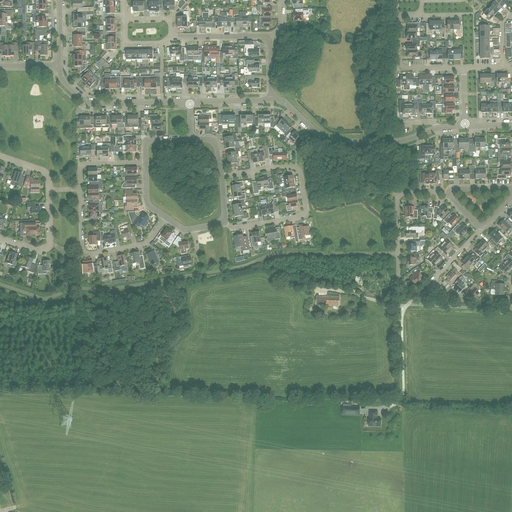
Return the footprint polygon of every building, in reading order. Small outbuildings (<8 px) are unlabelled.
[(146,0),(146,4),(149,4),(149,11),(154,11),(153,0),(146,0)] [(153,0),(154,11),(155,11),(155,12),(155,13),(158,13),(158,12),(158,11),(159,11),(162,11),(162,3),(162,1),(161,0),(153,0)] [(170,11),(169,0),(161,0),(162,1),(162,3),(165,3),(165,11),(166,11),(166,12),(166,13),(169,13),(169,12),(169,11),(170,11)] [(173,0),(169,0),(170,11),(175,11),(175,5),(178,5),(178,7),(180,9),(181,9),(183,6),(186,3),(183,0),(181,0),(178,2),(175,2),(174,2),(173,0)] [(502,0),(502,1),(500,0),(496,0),(495,2),(501,8),(503,10),(507,14),(510,12),(505,8),(505,9),(503,7),(505,5),(506,5),(507,5),(508,4),(508,3),(508,1),(506,0),(502,0)] [(86,12),(94,12),(94,8),(83,8),(82,1),(73,1),(73,8),(79,8),(79,12),(86,12)] [(495,2),(491,6),(497,12),(501,8),(495,2)] [(36,14),(42,14),(42,11),(43,10),(46,10),(46,5),(36,5),(36,6),(32,6),(32,14),(36,14)] [(259,16),(272,16),(272,9),(266,9),(266,6),(260,6),(260,12),(263,12),(263,16),(259,16)] [(487,10),(494,16),(497,12),(491,6),(487,10)] [(103,17),(109,17),(109,14),(115,14),(115,8),(103,8),(103,12),(103,17)] [(312,9),(309,9),(301,9),(301,13),(293,13),(293,20),(303,20),(303,16),(309,16),(309,13),(312,13),(312,9)] [(0,14),(0,20),(7,20),(7,17),(10,16),(10,14),(12,14),(12,10),(5,10),(5,14),(0,14)] [(496,18),(494,16),(487,10),(483,14),(487,17),(486,18),(486,19),(488,20),(489,20),(490,20),(492,18),(494,19),(496,18)] [(86,12),(79,12),(79,15),(73,15),(73,22),(83,22),(86,22),(86,18),(86,12)] [(177,17),(177,22),(189,22),(189,17),(188,12),(183,12),(184,17),(177,17)] [(215,17),(215,23),(218,23),(218,27),(224,27),(224,12),(221,12),(221,18),(218,18),(218,17),(215,17)] [(246,12),(243,12),(243,26),(249,26),(249,23),(252,23),(252,16),(249,16),(249,17),(246,17),(246,12)] [(206,27),(206,13),(202,13),(202,18),(199,18),(199,16),(196,16),(196,19),(199,19),(199,27),(206,27)] [(215,23),(215,17),(215,16),(212,16),(212,18),(209,18),(209,13),(206,13),(206,27),(212,27),(212,23),(215,23)] [(36,22),(46,22),(46,17),(43,17),(42,17),(42,14),(36,14),(32,14),(32,22),(36,22)] [(272,16),(259,16),(259,23),(262,23),(263,27),(271,26),(271,20),(265,20),(265,16),(272,16)] [(106,22),(107,26),(116,26),(115,23),(116,22),(116,21),(115,20),(115,19),(109,19),(109,17),(103,17),(103,21),(104,22),(106,22)] [(7,20),(0,20),(0,26),(1,27),(2,29),(2,31),(1,31),(1,32),(6,31),(6,30),(13,30),(13,29),(12,27),(12,26),(11,25),(10,24),(9,24),(8,23),(7,23),(7,20)] [(436,22),(435,22),(436,30),(439,30),(439,33),(442,33),(442,38),(445,38),(445,34),(445,28),(442,28),(441,21),(441,20),(436,21),(436,22)] [(454,30),(453,21),(447,21),(448,28),(445,28),(445,34),(451,34),(451,30),(454,30)] [(459,21),(453,21),(454,30),(457,30),(457,34),(463,34),(463,28),(460,28),(459,21)] [(36,22),(36,31),(42,31),(42,28),(43,27),(48,27),(48,24),(46,24),(46,22),(36,22)] [(79,32),(86,32),(86,26),(83,26),(83,22),(73,22),(73,23),(72,23),(72,28),(74,28),(79,28),(79,32)] [(436,30),(435,22),(429,22),(430,28),(427,28),(427,35),(433,35),(433,30),(436,30)] [(421,28),(421,23),(414,23),(414,26),(408,26),(408,32),(407,32),(417,32),(417,29),(421,28)] [(109,32),(116,32),(116,31),(116,29),(116,28),(116,26),(107,26),(103,26),(103,35),(109,35),(109,32)] [(414,42),(420,41),(420,36),(416,36),(416,32),(417,32),(407,32),(407,38),(414,38),(414,42)] [(74,36),(74,41),(83,41),(82,36),(85,36),(85,33),(80,33),(80,36),(74,36)] [(109,35),(103,35),(103,40),(107,40),(107,44),(116,44),(116,38),(109,38),(109,35)] [(80,50),(81,50),(86,50),(86,44),(83,44),(83,41),(74,41),(74,47),(80,47),(80,50)] [(407,51),(417,51),(417,50),(416,51),(416,47),(420,47),(420,41),(414,42),(414,45),(407,45),(407,51)] [(7,46),(8,56),(14,56),(13,52),(17,52),(17,43),(11,43),(11,46),(7,46)] [(22,46),(23,56),(29,56),(29,51),(33,51),(33,43),(26,43),(26,46),(22,46)] [(47,56),(46,47),(48,47),(48,43),(36,43),(36,51),(40,51),(40,55),(46,55),(46,56),(47,56)] [(116,50),(116,44),(107,44),(104,44),(104,50),(106,50),(106,52),(108,52),(109,52),(109,50),(116,50)] [(229,46),(229,56),(229,59),(238,59),(238,47),(235,47),(235,46),(234,46),(234,44),(230,45),(230,46),(229,46)] [(249,57),(260,57),(259,49),(254,50),(253,49),(253,45),(245,45),(245,48),(246,48),(246,52),(249,55),(249,57)] [(211,57),(210,47),(208,47),(207,46),(204,46),(204,55),(202,55),(202,58),(202,63),(205,63),(205,58),(207,58),(207,57),(211,57)] [(217,63),(220,63),(220,48),(217,48),(217,46),(214,46),(213,47),(210,47),(211,57),(211,59),(215,59),(215,58),(217,58),(217,63)] [(229,56),(229,46),(223,46),(223,52),(220,52),(220,58),(223,58),(223,56),(229,56)] [(176,57),(176,47),(170,47),(170,55),(167,55),(167,61),(173,61),(173,57),(176,57)] [(185,60),(185,54),(182,54),(181,47),(176,47),(176,57),(179,57),(179,62),(185,61),(185,60)] [(193,60),(193,57),(193,47),(187,47),(187,54),(185,54),(185,60),(193,60)] [(193,47),(193,57),(198,57),(199,58),(202,58),(202,55),(202,54),(199,54),(198,47),(193,47)] [(439,51),(436,51),(436,60),(442,60),(442,53),(445,53),(445,47),(439,47),(439,51)] [(445,47),(445,53),(448,53),(448,60),(454,60),(454,51),(451,51),(451,47),(445,47)] [(460,51),(454,51),(454,60),(460,60),(460,58),(463,58),(463,47),(460,47),(460,51)] [(430,60),(436,60),(436,51),(433,51),(433,48),(432,48),(427,48),(427,54),(430,54),(430,60)] [(147,50),(148,59),(156,59),(156,54),(153,54),(153,50),(147,50)] [(74,61),(83,61),(86,61),(86,52),(81,52),(81,51),(75,51),(75,55),(74,55),(74,56),(73,56),(73,59),(73,60),(74,60),(74,61)] [(132,60),(131,51),(126,51),(126,54),(123,54),(123,60),(128,60),(128,61),(131,61),(131,60),(132,60)] [(414,60),(415,60),(421,60),(421,54),(418,54),(417,51),(407,51),(408,51),(408,57),(413,57),(414,60)] [(249,72),(260,72),(260,65),(254,65),(253,64),(253,60),(246,60),(246,68),(249,70),(249,72)] [(83,64),(83,61),(74,61),(74,67),(80,67),(80,73),(86,69),(86,64),(83,64)] [(86,75),(83,79),(82,80),(86,84),(92,77),(90,75),(92,73),(88,70),(84,73),(86,75)] [(234,75),(232,75),(232,78),(229,78),(229,75),(229,87),(235,87),(235,80),(237,80),(237,74),(234,74),(234,75)] [(494,80),(494,86),(494,88),(497,88),(497,85),(500,85),(500,83),(502,83),(502,74),(497,75),(497,80),(494,80)] [(193,78),(194,88),(199,88),(199,78),(202,78),(202,75),(197,75),(197,78),(193,78)] [(217,79),(220,79),(220,75),(211,75),(211,77),(211,87),(217,87),(217,79)] [(224,87),(229,87),(229,75),(224,75),(221,75),(221,81),(224,81),(224,87)] [(254,80),(254,75),(245,75),(245,79),(247,79),(247,83),(249,86),(249,88),(260,88),(260,80),(254,81),(254,80)] [(406,76),(407,90),(410,90),(410,85),(413,85),(413,86),(416,86),(416,87),(416,84),(416,77),(413,77),(413,76),(410,76),(410,75),(407,75),(407,76),(406,76)] [(486,75),(486,83),(489,83),(489,86),(494,86),(494,80),(491,80),(491,75),(486,75)] [(151,77),(151,80),(151,88),(157,88),(156,82),(160,82),(160,76),(151,77)] [(205,87),(211,87),(211,77),(206,78),(206,76),(202,76),(202,79),(205,79),(205,87)] [(407,90),(406,76),(400,76),(400,80),(397,80),(397,87),(400,87),(400,85),(403,85),(403,90),(407,90)] [(426,90),(425,76),(419,76),(419,84),(416,84),(416,87),(419,87),(419,85),(422,85),(422,90),(426,90)] [(435,87),(435,84),(432,84),(432,76),(425,76),(426,90),(429,90),(429,85),(432,85),(432,87),(435,87)] [(92,77),(86,84),(90,88),(94,83),(97,86),(100,81),(98,79),(96,81),(92,77)] [(111,89),(111,80),(108,80),(108,77),(102,77),(102,83),(105,83),(105,89),(111,89)] [(111,77),(111,80),(111,89),(117,89),(117,83),(120,83),(120,77),(111,77)] [(131,89),(131,80),(128,80),(128,77),(122,77),(122,83),(125,83),(125,89),(131,89)] [(134,80),(131,80),(131,89),(132,90),(135,90),(135,89),(137,89),(136,82),(140,82),(140,77),(134,77),(134,80)] [(145,82),(145,87),(145,88),(151,88),(151,80),(151,77),(147,77),(142,77),(142,82),(145,82)] [(445,86),(448,86),(447,83),(454,83),(454,77),(445,77),(445,81),(442,81),(442,86),(445,86)] [(448,95),(448,92),(454,92),(454,86),(448,86),(445,86),(442,86),(442,95),(445,95),(448,95)] [(454,101),(454,95),(448,95),(445,95),(446,99),(442,99),(442,104),(446,104),(448,104),(448,101),(454,101)] [(415,109),(418,109),(417,99),(413,99),(414,102),(412,102),(412,105),(408,105),(409,114),(411,114),(411,115),(415,115),(415,109)] [(426,102),(423,102),(423,101),(422,100),(421,99),(417,99),(418,109),(421,109),(421,115),(425,115),(425,114),(427,114),(426,105),(426,102)] [(403,114),(409,114),(408,105),(405,105),(405,100),(399,100),(399,108),(403,108),(403,114)] [(487,113),(487,105),(481,105),(481,100),(478,100),(478,107),(481,107),(481,113),(487,113)] [(426,105),(427,114),(433,114),(433,109),(435,109),(435,101),(430,101),(430,104),(426,105)] [(497,104),(492,104),(492,113),(498,113),(498,107),(500,107),(500,101),(497,101),(497,104)] [(503,101),(500,101),(500,107),(503,107),(503,112),(509,112),(509,104),(509,101),(503,101)] [(452,104),(448,104),(446,104),(446,108),(442,108),(442,113),(446,113),(446,114),(453,114),(453,110),(455,110),(454,104),(452,104)] [(264,123),(264,113),(258,114),(258,123),(255,123),(256,127),(258,127),(258,124),(264,123)] [(270,127),(272,128),(274,123),(270,123),(270,113),(264,113),(264,123),(270,123),(270,127)] [(200,123),(209,123),(209,119),(212,119),(212,114),(205,114),(205,117),(199,117),(200,123)] [(238,128),(238,123),(235,123),(235,114),(229,114),(229,124),(235,124),(235,128),(238,128)] [(240,123),(238,123),(238,128),(241,128),(241,124),(247,124),(246,114),(240,114),(240,123)] [(252,127),(256,127),(255,123),(253,123),(253,114),(246,114),(247,124),(252,124),(252,127)] [(151,124),(162,124),(161,124),(161,118),(157,118),(157,115),(149,115),(149,119),(150,120),(151,120),(151,124)] [(90,116),(85,117),(85,129),(93,128),(93,119),(90,119),(90,116)] [(96,119),(93,119),(93,128),(101,128),(101,116),(96,116),(96,119)] [(109,128),(109,126),(109,120),(106,120),(106,116),(101,116),(101,128),(109,128)] [(112,120),(109,120),(109,126),(112,126),(112,125),(117,125),(117,116),(112,116),(112,120)] [(122,116),(117,116),(117,125),(117,128),(125,128),(125,123),(122,123),(122,116)] [(125,128),(133,127),(133,116),(128,116),(128,123),(125,123),(125,128)] [(138,116),(133,116),(133,127),(138,127),(138,128),(141,128),(141,125),(138,125),(138,116)] [(85,129),(85,117),(80,117),(80,121),(77,121),(77,127),(80,127),(80,128),(85,128),(85,129)] [(274,128),(276,126),(280,130),(287,123),(283,118),(276,125),(274,123),(272,128),(274,128)] [(206,129),(206,132),(206,134),(209,134),(210,134),(211,135),(212,135),(212,127),(209,127),(209,123),(200,123),(200,129),(206,129)] [(290,133),(288,131),(292,127),(287,123),(280,130),(285,134),(284,134),(285,134),(284,135),(286,137),(290,133)] [(288,139),(289,138),(293,142),(300,135),(296,131),(292,135),(290,133),(286,137),(288,139)] [(224,138),(225,144),(237,141),(236,134),(231,134),(231,137),(224,138)] [(126,141),(126,146),(137,145),(136,139),(131,139),(131,136),(123,136),(123,141),(126,141)] [(480,139),(479,139),(479,137),(475,137),(476,139),(475,139),(475,146),(472,146),(472,152),(476,152),(476,151),(480,151),(480,148),(480,139)] [(448,139),(448,151),(451,151),(452,148),(453,148),(453,151),(456,151),(456,153),(456,146),(453,146),(453,139),(452,139),(452,138),(449,138),(449,139),(448,139)] [(468,150),(468,152),(472,152),(472,146),(469,146),(469,139),(469,138),(465,138),(465,139),(464,139),(464,149),(466,149),(467,150),(468,150)] [(443,160),(443,150),(448,150),(448,151),(448,139),(443,139),(443,149),(440,149),(440,160),(443,160)] [(464,149),(464,139),(459,139),(459,146),(456,146),(456,153),(460,153),(460,149),(464,149)] [(485,146),(485,139),(480,139),(480,148),(485,148),(485,150),(488,150),(488,146),(485,146)] [(500,145),(501,149),(511,149),(511,148),(510,148),(510,142),(501,142),(500,139),(496,139),(497,145),(500,145)] [(237,141),(225,144),(226,149),(235,147),(235,150),(240,149),(239,144),(234,145),(234,142),(237,142),(237,141)] [(106,146),(103,146),(103,156),(108,156),(108,149),(111,149),(111,146),(111,143),(106,144),(106,146)] [(86,156),(86,146),(81,147),(81,145),(78,145),(78,151),(80,151),(81,157),(86,156)] [(94,150),(94,145),(91,145),(91,146),(86,146),(86,156),(92,156),(91,150),(94,150)] [(103,156),(103,146),(97,146),(97,145),(94,145),(94,150),(97,150),(97,156),(103,156)] [(261,153),(258,154),(259,162),(265,161),(264,154),(268,154),(267,146),(262,146),(263,148),(260,149),(261,153)] [(429,155),(429,146),(422,146),(422,151),(419,151),(419,159),(425,159),(425,155),(429,155)] [(435,146),(429,146),(429,155),(433,155),(433,158),(439,157),(439,151),(435,151),(435,146)] [(272,148),(268,148),(269,155),(273,155),(274,155),(274,160),(286,160),(286,158),(287,158),(288,157),(288,155),(287,155),(286,155),(286,153),(279,153),(279,152),(279,150),(275,150),(275,149),(272,149),(272,148)] [(228,159),(239,157),(238,152),(240,151),(240,149),(235,150),(235,152),(227,154),(228,159)] [(501,149),(502,153),(498,153),(498,159),(505,159),(505,155),(511,155),(511,149),(501,149)] [(259,162),(258,154),(255,154),(254,150),(247,151),(248,157),(252,157),(253,163),(259,162)] [(239,157),(228,159),(229,165),(236,163),(236,166),(239,165),(238,163),(237,163),(236,158),(239,157)] [(501,169),(511,169),(511,162),(505,162),(505,159),(498,159),(498,162),(502,162),(502,169),(501,169)] [(480,170),(480,167),(475,167),(475,165),(472,165),(472,173),(475,173),(475,179),(481,179),(480,170)] [(480,170),(481,179),(486,179),(486,169),(488,169),(488,165),(485,165),(485,167),(484,166),(482,167),(481,167),(480,167),(480,170)] [(448,171),(449,180),(454,180),(454,173),(456,173),(456,166),(453,167),(453,171),(448,171)] [(456,166),(456,173),(459,173),(459,179),(465,179),(464,168),(460,168),(460,166),(456,166)] [(122,178),(130,178),(130,175),(137,175),(137,168),(127,168),(127,172),(122,172),(122,178)] [(497,179),(504,179),(504,175),(511,175),(511,169),(501,169),(498,169),(498,175),(497,175),(497,179)] [(436,174),(429,174),(429,184),(436,184),(436,178),(439,178),(439,171),(436,171),(436,174)] [(24,178),(21,177),(21,174),(15,172),(12,181),(15,182),(14,185),(21,187),(24,178)] [(429,184),(429,174),(423,174),(423,172),(419,172),(419,179),(423,179),(423,184),(429,184)] [(281,184),(285,183),(295,181),(294,179),(293,178),(293,176),(285,177),(284,174),(278,175),(279,183),(281,184)] [(95,182),(95,184),(102,184),(102,181),(101,181),(101,179),(97,179),(97,175),(89,175),(89,182),(95,182)] [(262,177),(264,187),(266,186),(268,189),(269,189),(270,189),(274,189),(273,183),(269,184),(267,176),(262,177)] [(39,193),(39,189),(39,188),(40,188),(40,185),(39,185),(39,181),(34,181),(34,179),(32,179),(32,178),(27,177),(23,186),(26,187),(27,184),(30,185),(31,193),(39,193)] [(264,187),(262,177),(256,178),(258,186),(253,187),(254,194),(259,193),(259,191),(261,190),(261,187),(264,187)] [(122,188),(130,188),(130,185),(137,185),(137,178),(130,178),(122,178),(127,178),(127,182),(125,182),(122,186),(122,188)] [(243,181),(237,182),(238,185),(232,186),(232,189),(231,189),(232,191),(233,192),(241,191),(241,188),(241,187),(244,187),(243,181)] [(295,181),(285,183),(285,186),(283,187),(282,188),(283,193),(289,192),(288,188),(295,187),(294,185),(295,183),(295,181)] [(89,194),(99,193),(99,190),(102,189),(102,184),(95,184),(96,187),(89,187),(89,188),(88,189),(88,190),(89,191),(89,194)] [(127,197),(127,200),(137,200),(137,194),(133,194),(133,193),(132,193),(132,190),(125,190),(125,197),(127,197)] [(241,191),(233,192),(232,193),(232,195),(233,196),(234,198),(240,197),(240,200),(246,199),(245,194),(243,194),(242,194),(241,191)] [(96,200),(96,202),(104,202),(104,200),(102,197),(99,197),(99,193),(89,194),(89,196),(88,197),(88,199),(89,199),(89,200),(96,200)] [(288,196),(289,202),(297,201),(297,200),(298,199),(297,197),(296,195),(290,196),(290,193),(282,194),(283,197),(288,196)] [(137,200),(127,200),(127,204),(125,204),(125,210),(132,210),(132,207),(133,207),(133,206),(138,206),(137,200)] [(245,207),(244,200),(238,201),(239,204),(233,205),(234,211),(243,210),(242,207),(245,207)] [(297,201),(289,202),(289,205),(288,206),(286,206),(287,211),(293,210),(292,207),(298,206),(298,204),(298,203),(298,201),(297,201)] [(89,212),(99,212),(103,212),(102,205),(103,205),(103,202),(104,202),(96,202),(94,203),(94,206),(89,206),(89,212)] [(263,216),(268,215),(267,205),(266,203),(261,204),(261,202),(258,203),(259,207),(261,206),(263,216)] [(40,207),(36,207),(36,204),(27,204),(27,211),(31,211),(31,214),(40,214),(40,207)] [(434,214),(433,219),(437,220),(437,216),(439,216),(441,218),(448,211),(443,206),(440,209),(438,209),(438,207),(434,206),(433,214),(434,214)] [(409,218),(410,218),(410,219),(418,219),(417,212),(415,212),(414,211),(414,207),(406,207),(406,217),(409,217),(409,218)] [(426,219),(431,219),(431,213),(428,213),(428,207),(421,207),(421,216),(425,216),(426,217),(426,219)] [(243,210),(234,211),(235,217),(241,216),(242,219),(249,218),(248,214),(247,215),(246,213),(244,213),(243,213),(243,210)] [(99,212),(89,212),(89,219),(95,219),(95,220),(91,220),(92,222),(101,222),(101,216),(99,216),(99,212)] [(149,218),(149,217),(149,216),(148,216),(148,215),(147,215),(146,215),(146,216),(145,216),(143,215),(141,218),(140,218),(135,215),(132,220),(135,222),(134,223),(139,227),(141,224),(144,226),(144,225),(146,226),(148,223),(147,222),(149,218)] [(446,218),(443,220),(447,224),(448,224),(449,224),(452,226),(458,220),(453,215),(448,220),(446,218)] [(511,231),(511,224),(511,223),(509,225),(503,220),(498,226),(506,233),(509,230),(511,232),(511,231)] [(35,224),(20,224),(20,236),(32,236),(32,235),(40,235),(40,231),(39,231),(39,227),(35,227),(35,224)] [(121,230),(124,240),(131,238),(129,232),(132,231),(130,224),(124,226),(125,229),(121,230)] [(299,225),(301,236),(298,236),(298,237),(299,240),(306,239),(305,236),(311,235),(309,226),(304,227),(303,224),(299,225)] [(457,225),(452,230),(457,235),(458,235),(459,234),(461,236),(468,229),(463,224),(460,227),(459,227),(457,225)] [(298,236),(297,230),(294,231),(293,230),(292,226),(284,228),(286,238),(290,237),(290,238),(291,238),(295,238),(296,242),(299,242),(299,240),(298,237),(298,236)] [(422,227),(412,227),(412,231),(406,231),(406,238),(416,237),(416,233),(422,233),(422,227)] [(159,239),(167,244),(170,246),(174,240),(170,238),(170,236),(172,233),(167,229),(162,236),(161,235),(159,239)] [(266,231),(268,238),(267,239),(267,240),(268,241),(269,241),(270,241),(271,241),(271,240),(281,239),(279,233),(277,233),(276,229),(266,231)] [(103,236),(105,244),(116,242),(115,240),(119,239),(116,230),(113,231),(112,231),(111,232),(110,233),(110,234),(111,234),(103,236)] [(505,241),(507,238),(502,234),(500,236),(494,230),(489,235),(497,243),(502,238),(505,241)] [(96,239),(101,239),(100,232),(94,232),(94,236),(90,236),(90,245),(96,245),(96,239)] [(252,233),(253,236),(250,236),(252,248),(258,247),(257,243),(261,242),(259,232),(252,233)] [(242,247),(243,254),(250,253),(247,236),(243,237),(243,235),(234,236),(236,248),(242,247)] [(181,239),(178,237),(174,242),(177,245),(176,245),(179,247),(180,247),(181,254),(187,253),(186,249),(189,249),(188,242),(182,243),(181,241),(180,240),(181,239)] [(446,240),(442,244),(450,251),(452,248),(452,249),(454,247),(451,244),(453,242),(447,237),(445,239),(446,240)] [(479,243),(485,250),(487,252),(491,248),(491,249),(494,246),(489,241),(487,244),(482,240),(479,243)] [(421,246),(420,241),(412,241),(413,244),(406,244),(406,251),(420,251),(419,246),(421,246)] [(485,250),(479,243),(475,247),(479,252),(477,254),(482,259),(484,256),(482,254),(485,250)] [(436,249),(441,254),(443,252),(446,255),(448,253),(447,253),(450,251),(442,244),(439,248),(438,247),(436,249)] [(435,252),(431,256),(438,262),(440,260),(441,260),(442,259),(439,256),(441,254),(436,249),(434,251),(435,252)] [(5,263),(13,266),(12,267),(16,269),(18,262),(15,261),(17,254),(8,251),(6,254),(8,255),(6,263),(5,263)] [(154,251),(147,254),(150,262),(149,262),(150,265),(151,264),(152,265),(153,265),(153,266),(154,267),(156,267),(158,266),(159,265),(159,264),(158,262),(159,262),(154,251)] [(137,265),(139,264),(140,268),(141,269),(145,268),(143,257),(140,257),(139,257),(139,252),(131,254),(132,264),(136,263),(136,264),(137,265)] [(419,254),(414,254),(414,258),(406,258),(407,266),(410,266),(410,265),(417,265),(416,261),(419,261),(419,254)] [(467,256),(465,258),(472,265),(474,267),(480,261),(474,255),(471,257),(469,254),(467,256)] [(115,271),(121,270),(122,271),(127,270),(126,265),(124,255),(117,256),(118,262),(114,263),(115,271)] [(22,267),(24,267),(26,271),(34,273),(35,266),(31,265),(31,264),(32,259),(26,256),(22,267)] [(185,259),(184,256),(176,257),(178,267),(184,266),(184,267),(188,266),(188,265),(192,264),(191,258),(185,259)] [(425,262),(430,266),(432,264),(435,267),(436,265),(438,262),(431,256),(427,260),(425,260),(425,262)] [(104,269),(105,270),(108,270),(108,273),(109,273),(113,273),(111,262),(109,263),(108,262),(107,258),(99,259),(101,269),(104,269)] [(468,269),(472,265),(465,258),(463,260),(462,260),(461,262),(464,265),(462,267),(467,272),(469,270),(468,269)] [(43,266),(42,267),(37,267),(37,274),(45,274),(48,271),(50,271),(50,261),(43,261),(43,266)] [(97,268),(94,269),(93,264),(92,261),(89,261),(86,261),(83,261),(83,265),(82,265),(83,274),(83,273),(87,273),(87,271),(90,271),(90,272),(94,272),(95,274),(98,273),(97,268)] [(456,262),(454,265),(466,275),(468,273),(456,262)] [(502,271),(503,272),(507,275),(511,270),(504,263),(497,270),(495,269),(493,272),(500,275),(501,276),(502,273),(501,272),(502,271)] [(418,267),(412,271),(414,274),(410,279),(415,283),(422,276),(419,273),(421,271),(418,267)] [(460,275),(456,271),(457,270),(455,268),(452,271),(451,271),(452,272),(446,277),(448,279),(446,281),(447,282),(450,286),(460,275)] [(459,294),(466,286),(463,283),(465,280),(461,276),(456,282),(458,284),(454,289),(459,294)] [(495,289),(505,290),(505,288),(504,287),(505,284),(498,284),(498,281),(492,281),(492,284),(491,285),(490,288),(491,289),(495,289)] [(479,293),(477,291),(480,288),(480,287),(475,283),(470,288),(472,290),(467,295),(472,300),(479,293)] [(505,290),(495,289),(491,289),(491,290),(490,294),(491,295),(491,298),(497,298),(497,295),(504,295),(504,292),(505,292),(505,290)] [(316,296),(316,304),(326,305),(339,306),(339,296),(327,295),(327,296),(316,296)] [(380,426),(380,424),(381,424),(381,421),(380,420),(380,418),(377,418),(377,411),(370,411),(370,418),(369,418),(369,426),(380,426)]
